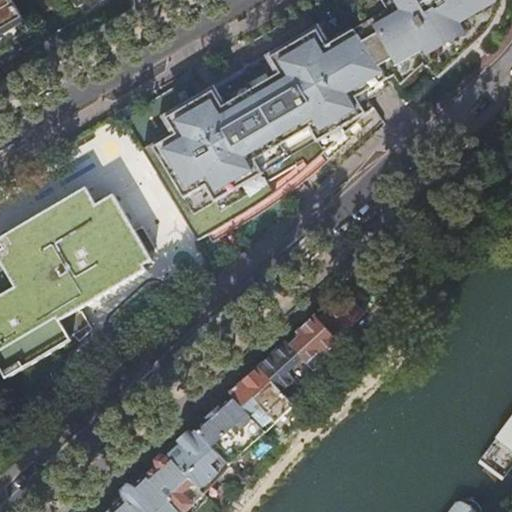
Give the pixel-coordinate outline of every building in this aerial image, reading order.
[(0,0),(0,56),(6,53),(5,52),(34,34),(13,0),(0,0)] [(41,0),(47,10),(64,0),(41,0)] [(372,0),(381,14),(356,29),(390,79),(423,60),(428,67),(479,38),(486,31),(491,23),(497,13),(500,2),(500,0),(372,0)] [(145,148),(200,241),(266,202),(270,199),(276,192),(270,180),(303,162),(309,167),(374,108),(365,94),(390,79),(356,29),(328,45),(318,29),(279,52),(178,112),(168,117),(177,129),(145,148)] [(122,109),(126,116),(141,107),(137,100),(122,109)] [(87,187),(0,239),(0,367),(7,378),(73,339),(63,321),(148,270),(145,265),(153,260),(115,195),(98,204),(87,187)] [(407,255),(399,246),(383,261),(391,270),(407,255)] [(335,338),(391,279),(379,265),(319,320),(335,338)] [(396,284),(391,279),(335,338),(337,340),(396,284)] [(337,340),(335,338),(319,320),(290,346),(309,365),(310,366),(320,356),(322,357),(339,342),(337,340)] [(309,365),(290,346),(273,361),(262,371),(267,376),(282,392),(294,381),(294,382),(311,367),(310,366),(309,365)] [(239,392),(234,397),(263,427),(268,423),(291,402),(282,392),(267,376),(262,371),(243,389),(239,392)] [(263,427),(234,397),(216,413),(197,431),(222,457),(227,462),(235,455),(245,445),(263,428),(263,427)] [(222,457),(197,431),(192,435),(169,456),(195,484),(200,489),(218,471),(217,470),(227,462),(222,457)] [(195,484),(169,456),(159,465),(147,476),(175,506),(180,511),(185,511),(195,503),(194,502),(203,493),(200,489),(195,484)] [(180,511),(175,506),(147,476),(123,498),(135,511),(180,511)] [(135,511),(123,498),(119,501),(113,507),(117,511),(135,511)]
